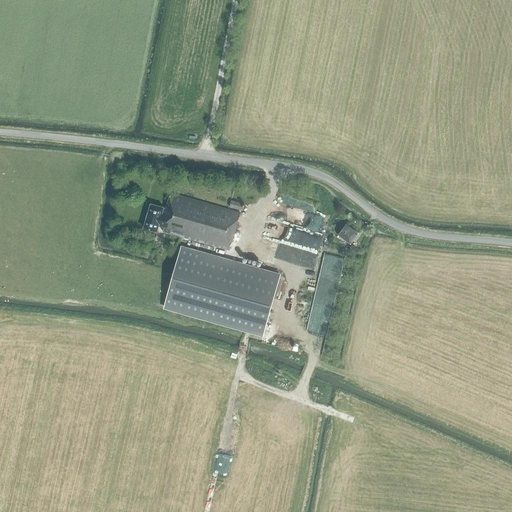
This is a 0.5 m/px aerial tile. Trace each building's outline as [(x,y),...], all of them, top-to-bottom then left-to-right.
[(171,194),(166,213),(162,212),(163,207),(151,203),(144,227),(158,231),(159,225),(164,227),(162,232),(228,251),(239,213),(171,194)] [(231,201),(229,207),(241,211),(242,204),(231,201)] [(280,202),(277,209),(301,216),(303,209),(280,202)] [(272,219),(267,236),(312,249),(317,232),(272,219)] [(351,244),(358,234),(346,225),(338,235),(351,244)] [(352,245),(348,251),(355,255),(359,250),(352,245)] [(279,275),(180,247),(174,269),(176,270),(165,307),(262,335),(279,275)] [(318,255),(314,254),(313,257),(306,254),(305,258),(306,259),(304,265),(315,267),(318,255)]
